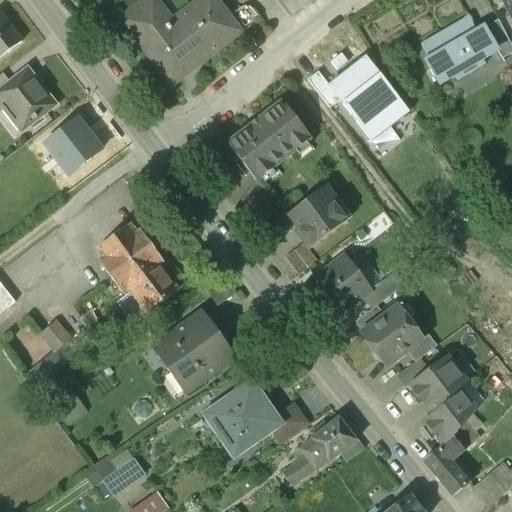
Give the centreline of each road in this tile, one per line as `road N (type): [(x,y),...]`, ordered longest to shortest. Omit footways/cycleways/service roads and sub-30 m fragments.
road 1 (tertiary): [(151,147),(442,511)]
road 2 (residential): [(344,0),(151,147)]
road 3 (track): [(151,147),(0,261)]
road 4 (tertiary): [(40,0),(151,147)]
